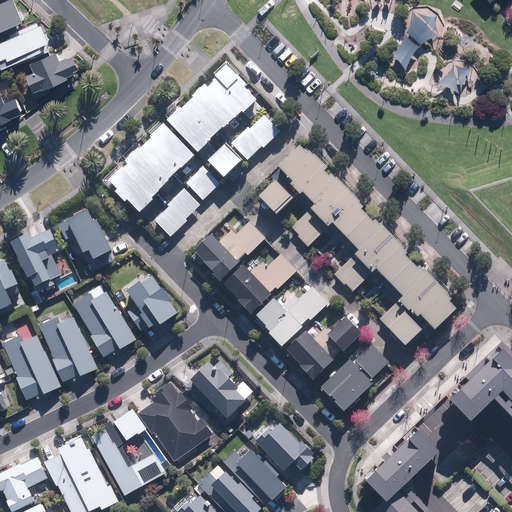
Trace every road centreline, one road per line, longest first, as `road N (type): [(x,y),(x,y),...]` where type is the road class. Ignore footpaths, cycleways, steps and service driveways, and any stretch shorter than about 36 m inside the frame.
road 1 (residential): [(242,193),(420,377)]
road 2 (residential): [(0,445),(132,374),(218,316)]
road 3 (residential): [(324,120),(497,304)]
road 4 (residential): [(218,316),(347,448)]
road 5 (residential): [(141,84),(63,155),(0,198)]
road 6 (residential): [(206,2),(324,120)]
road 7 (residential): [(50,0),(141,84)]
